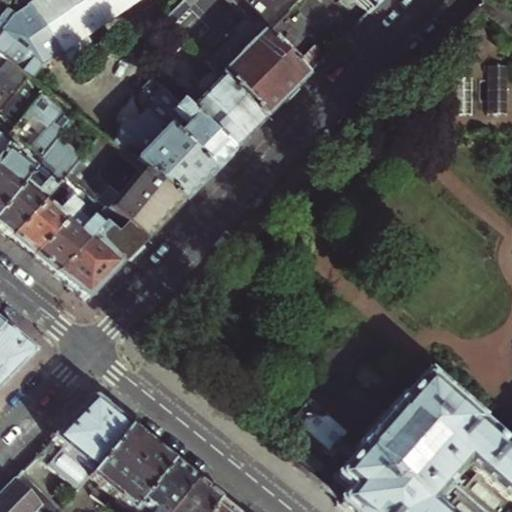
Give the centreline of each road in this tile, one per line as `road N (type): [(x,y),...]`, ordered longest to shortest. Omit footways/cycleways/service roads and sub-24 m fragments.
road 1 (residential): [(435,0),(87,351)]
road 2 (residential): [(87,351),(287,511)]
road 3 (residential): [(87,351),(0,441)]
